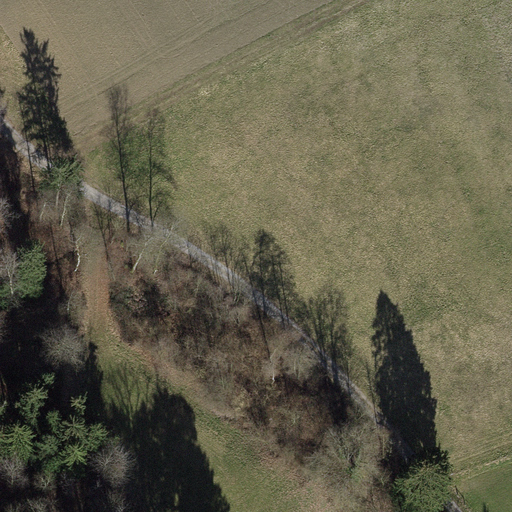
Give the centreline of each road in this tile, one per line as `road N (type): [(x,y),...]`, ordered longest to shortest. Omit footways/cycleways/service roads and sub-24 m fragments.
road 1 (track): [(0,114),(41,154),(253,292),(448,511)]
road 2 (track): [(41,154),(352,0)]
